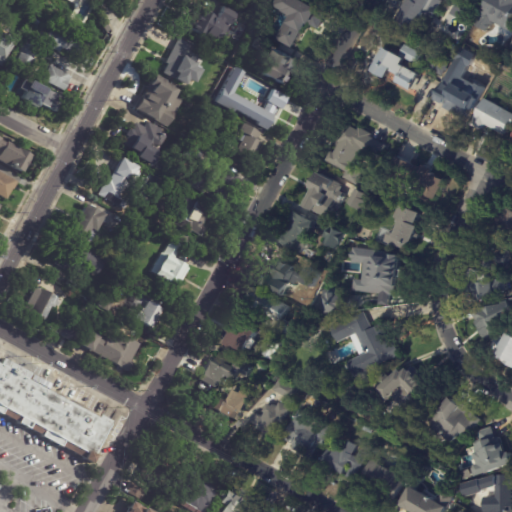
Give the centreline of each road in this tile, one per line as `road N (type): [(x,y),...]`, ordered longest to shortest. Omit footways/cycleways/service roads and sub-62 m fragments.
road 1 (residential): [(86,511),(151,408),(368,0)]
road 2 (residential): [(338,511),(0,325)]
road 3 (tertiary): [(147,0),(0,268)]
road 4 (residential): [(511,399),(449,341),(434,286),(482,174)]
road 5 (residential): [(511,190),(323,85)]
